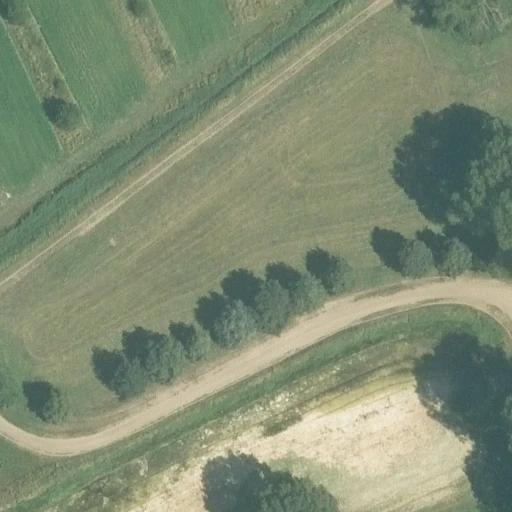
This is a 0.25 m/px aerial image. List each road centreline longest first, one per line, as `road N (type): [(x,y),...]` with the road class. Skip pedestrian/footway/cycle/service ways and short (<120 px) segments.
road 1 (track): [(511,303),(447,290),(389,300),(83,444),(54,445),(0,422)]
road 2 (track): [(0,282),(383,0)]
